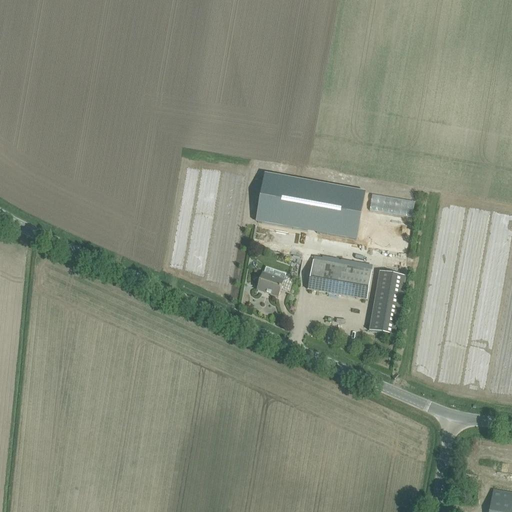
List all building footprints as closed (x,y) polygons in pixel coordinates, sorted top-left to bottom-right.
[(259,177),(251,225),(395,249),(403,201),(259,177)] [(308,291),(367,301),(372,272),(313,261),(308,291)] [(258,289),(257,291),(270,296),(278,298),(281,289),(290,292),(289,293),(290,293),(294,280),(285,277),(286,274),(266,268),(264,275),(263,274),(258,289)] [(370,332),(395,336),(406,277),(380,273),(370,332)] [(511,511),(511,494),(493,491),(489,511),(511,511)]
